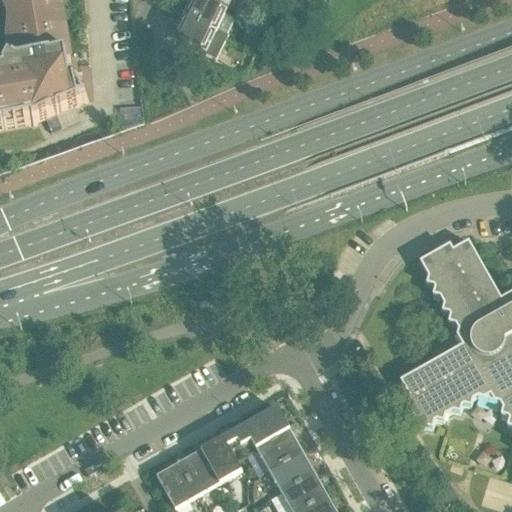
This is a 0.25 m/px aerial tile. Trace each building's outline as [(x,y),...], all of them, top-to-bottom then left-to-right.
[(0,132),(7,131),(32,127),(33,128),(40,125),(39,124),(46,121),(79,109),(74,85),(70,86),(63,48),(62,48),(59,32),(60,31),(56,2),(54,2),(53,0),(7,0),(10,11),(4,13),(9,25),(8,38),(14,38),(17,56),(13,57),(9,66),(4,74),(5,77),(0,77),(0,132)] [(187,18),(185,21),(227,41),(237,22),(226,16),(227,15),(196,0),(188,18),(187,18)] [(196,0),(227,15),(234,0),(196,0)] [(176,39),(175,43),(185,48),(184,49),(188,51),(189,50),(206,58),(216,64),(227,42),(227,41),(185,21),(183,25),(184,25),(177,39),(176,39)] [(511,296),(501,303),(468,245),(457,252),(453,254),(450,249),(442,253),(419,265),(428,281),(426,288),(434,290),(435,292),(432,299),(440,301),(444,308),(442,315),(449,317),(450,319),(448,327),(455,329),(458,333),(458,334),(457,339),(462,349),(400,385),(409,400),(404,403),(420,434),(425,431),(432,433),(434,426),(436,425),(443,427),(446,419),(453,415),(460,417),(462,410),(464,409),(471,411),(473,404),(478,401),(484,402),(490,399),(494,405),(500,407),(503,412),(500,419),(508,421),(509,423),(507,430),(511,431),(511,296)] [(257,453),(290,434),(277,412),(224,442),(229,451),(232,456),(233,456),(253,445),(257,453)] [(258,480),(269,474),(269,475),(302,456),(290,434),(257,453),(246,459),(258,480)] [(236,461),(233,456),(232,456),(229,451),(224,442),(202,455),(221,488),(242,475),(236,464),(235,462),(236,461)] [(199,500),(221,488),(202,455),(180,467),(199,500)] [(269,475),(282,496),(315,478),(302,456),(269,475)] [(175,511),(177,511),(199,500),(180,467),(157,480),(175,511)] [(282,497),(271,503),(275,511),(304,511),(327,500),(315,478),(282,496),(282,497)] [(435,496),(444,511),(448,511),(458,506),(448,489),(435,496)] [(304,511),(333,511),(327,500),(304,511)]
